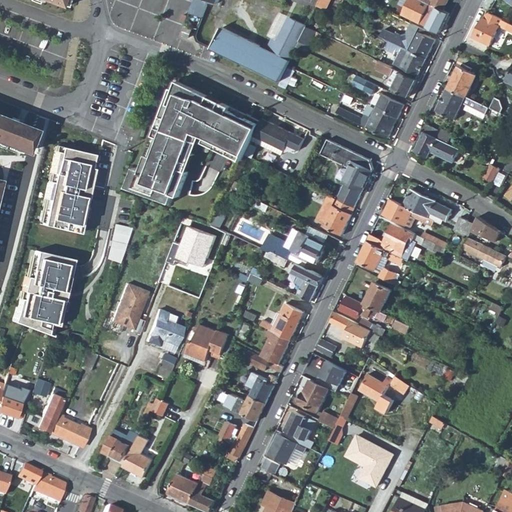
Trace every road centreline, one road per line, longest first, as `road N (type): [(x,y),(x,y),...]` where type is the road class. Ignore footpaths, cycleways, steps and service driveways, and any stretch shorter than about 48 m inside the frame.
road 1 (residential): [(396,158),(226,511)]
road 2 (residential): [(396,158),(198,66)]
road 3 (residential): [(472,0),(396,158)]
road 4 (residential): [(0,269),(46,103)]
road 5 (residential): [(511,226),(396,158)]
